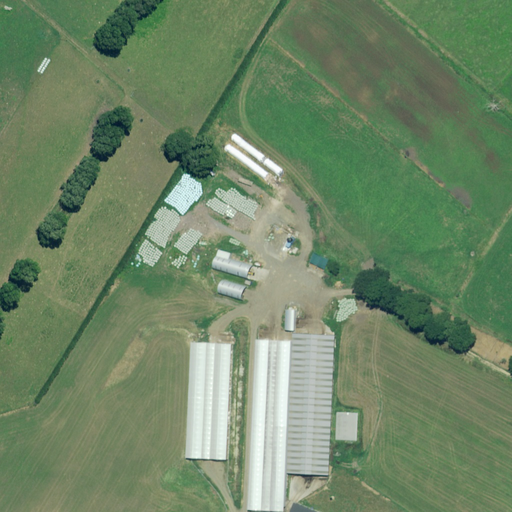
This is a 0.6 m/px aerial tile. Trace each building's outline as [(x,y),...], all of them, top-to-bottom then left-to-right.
[(298,240),(292,237),(288,246),(293,248),(298,240)] [(301,249),(296,246),(292,253),(298,255),(301,249)] [(329,258),(316,253),(313,261),(326,266),(329,258)] [(321,278),(324,272),(312,266),(309,272),(321,278)] [(228,304),(228,307),(241,308),(241,299),(227,299),(227,304),(228,304)] [(296,343),(290,473),(330,475),(335,368),(337,368),(338,346),(336,346),(337,337),(296,334),(296,343)] [(290,473),(296,343),(260,341),(252,510),(288,511),(290,473)] [(319,511),(299,503),(295,511),(319,511)]
